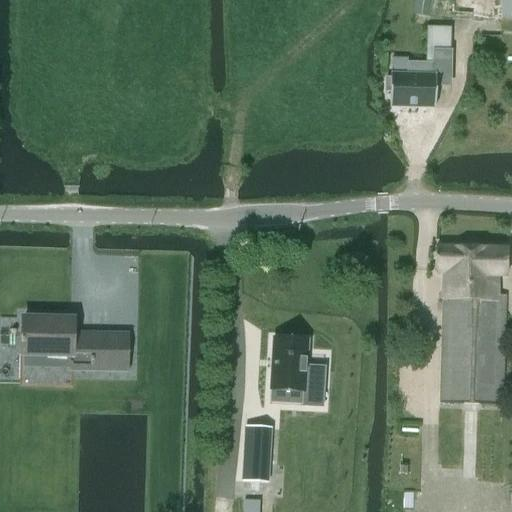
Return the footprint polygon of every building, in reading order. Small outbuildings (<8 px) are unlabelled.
[(511,0),(501,0),(501,19),(511,19),(511,0)] [(385,78),(385,92),(390,92),(389,107),(434,108),(435,77),(450,78),(451,51),(433,51),(432,64),(407,63),(407,59),(391,58),(391,75),(390,75),(390,78),(385,78)] [(435,247),(433,270),(440,278),(443,278),(442,295),(440,403),(500,405),(503,296),(496,296),(496,276),(505,277),(506,250),(435,247)] [(124,370),(125,336),(72,335),(73,321),(23,320),(22,340),(21,340),(20,345),(23,345),(22,355),(70,357),(70,368),(124,370)] [(268,389),(304,391),(304,406),(303,407),(322,407),(325,367),(307,367),(309,340),(271,337),(268,389)] [(243,428),(240,482),(268,483),(271,429),(243,428)]
